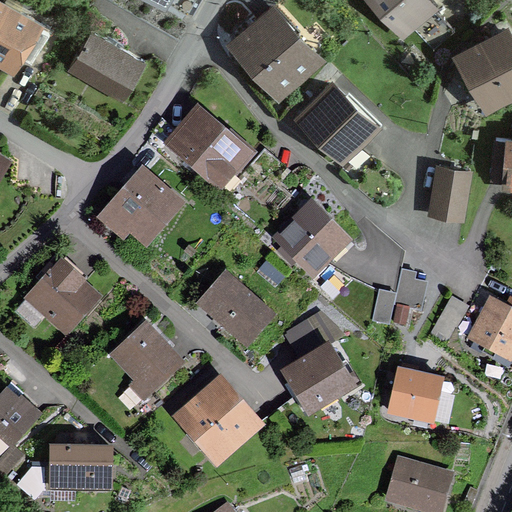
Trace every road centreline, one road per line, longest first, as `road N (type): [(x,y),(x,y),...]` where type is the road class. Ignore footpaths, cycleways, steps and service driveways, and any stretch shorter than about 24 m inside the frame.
road 1 (residential): [(214,0),(144,119),(95,179)]
road 2 (residential): [(0,340),(140,464)]
road 3 (residential): [(95,179),(0,269)]
